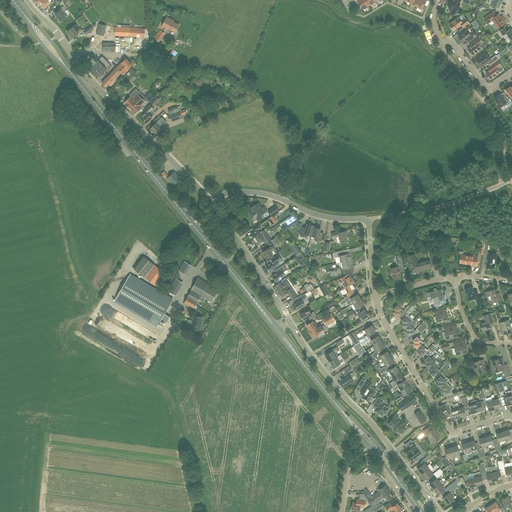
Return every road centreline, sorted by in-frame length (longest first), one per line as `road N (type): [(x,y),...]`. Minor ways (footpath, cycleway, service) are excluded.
road 1 (residential): [(209,201),(80,70),(25,0)]
road 2 (primary): [(223,263),(70,73)]
road 3 (residential): [(374,296),(451,431),(511,416)]
road 4 (residential): [(389,448),(286,320)]
road 5 (residential): [(367,219),(316,215),(260,192),(209,201)]
road 6 (unclassified): [(367,219),(443,206),(511,181)]
road 7 (residential): [(511,73),(485,86),(453,44),(440,42),(432,16),(438,0)]
